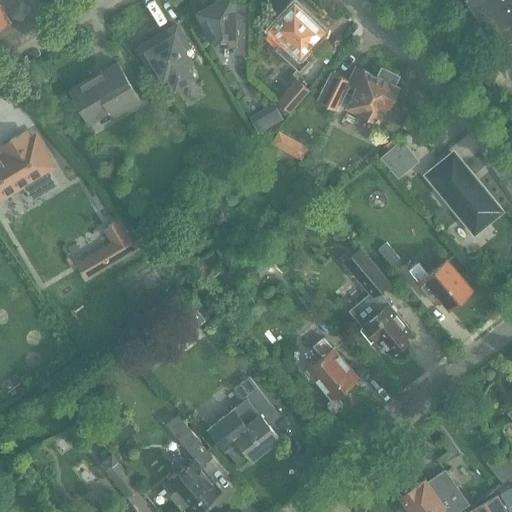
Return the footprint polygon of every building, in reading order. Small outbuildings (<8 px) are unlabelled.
[(0,0),(0,25),(8,20),(4,14),(15,7),(10,0),(0,0)] [(234,3),(233,0),(216,0),(197,12),(215,42),(233,42),(233,53),(248,53),(248,3),(234,3)] [(511,0),(463,0),(479,25),(488,20),(504,45),(511,40),(511,0)] [(306,59),(300,53),(321,30),(293,4),(271,27),(284,39),(275,48),(297,69),(306,59)] [(188,46),(175,25),(155,38),(158,43),(140,54),(149,69),(155,66),(163,78),(167,76),(174,87),(193,76),(186,65),(190,62),(183,49),(188,46)] [(108,112),(111,116),(139,100),(116,62),(70,90),(89,123),(108,112)] [(331,72),(318,100),(336,110),(344,93),(352,97),(347,106),(377,121),(385,104),(389,105),(398,87),(394,85),(398,76),(382,68),(377,77),(356,67),(350,81),(331,72)] [(299,78),(280,101),(292,112),(312,89),(299,78)] [(0,196),(11,190),(10,188),(22,181),(25,187),(50,172),(47,169),(53,165),(36,137),(31,140),(25,130),(9,141),(11,144),(2,149),(5,154),(0,157),(0,196)] [(301,161),(308,148),(278,131),(271,144),(301,161)] [(393,139),(385,146),(388,149),(396,143),(393,139)] [(391,165),(411,151),(404,140),(384,153),(391,165)] [(427,175),(464,219),(474,232),(485,222),(485,223),(500,211),(476,182),(474,184),(469,179),(472,177),(453,154),(427,175)] [(112,245),(78,265),(87,278),(134,249),(119,225),(105,233),(112,245)] [(275,258),(261,241),(244,256),(259,273),(275,258)] [(391,266),(399,259),(385,242),(377,249),(391,266)] [(361,248),(344,261),(371,293),(350,310),(363,325),(359,328),(371,342),(374,339),(385,352),(386,350),(390,355),(406,342),(403,338),(412,331),(378,291),(389,282),(361,248)] [(248,267),(240,257),(227,267),(235,277),(248,267)] [(441,297),(449,306),(471,288),(446,258),(428,273),(418,261),(409,269),(435,301),(441,297)] [(196,310),(188,301),(171,317),(179,326),(196,310)] [(350,388),(347,385),(357,377),(324,337),(314,345),(322,355),(308,367),(333,397),(334,396),(336,399),(350,388)] [(251,458),(278,438),(262,418),(273,409),(248,377),(234,388),(243,400),(208,428),(224,449),(225,448),(239,467),(251,458)] [(68,390),(62,395),(76,412),(84,405),(73,392),(71,394),(68,390)] [(188,511),(195,511),(220,493),(199,467),(210,458),(177,417),(168,424),(195,458),(165,482),(188,511)] [(112,455),(99,465),(126,500),(128,498),(139,490),(112,455)] [(511,464),(509,461),(494,472),(501,481),(511,473),(511,464)] [(426,482),(425,480),(417,486),(410,484),(404,489),(403,496),(413,511),(436,511),(437,511),(455,511),(468,504),(444,470),(426,482)] [(163,481),(148,493),(158,507),(174,496),(163,481)] [(511,486),(499,494),(507,507),(511,503),(511,486)] [(507,511),(498,496),(471,511),(507,511)] [(138,511),(128,498),(126,500),(133,508),(127,511),(138,511)]
